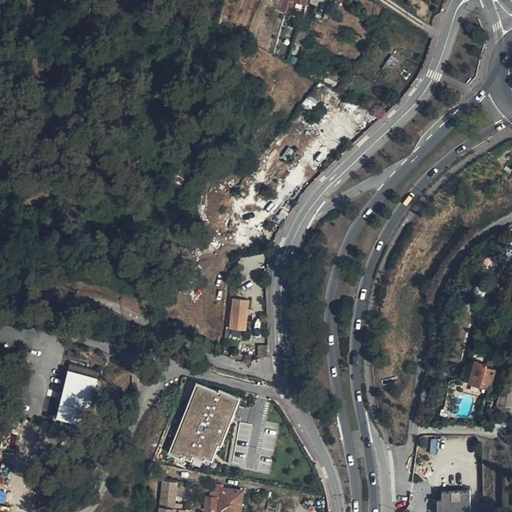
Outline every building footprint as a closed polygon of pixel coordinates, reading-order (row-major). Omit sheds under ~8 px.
[(303,47),(308,33),(300,31),(296,45),(303,47)] [(325,77),(337,83),(341,75),(329,69),(325,77)] [(325,77),(321,74),(317,80),(335,90),(338,84),(337,83),(325,77)] [(349,103),(335,93),(327,103),(341,113),(349,103)] [(269,144),(243,181),(250,186),(251,184),(253,181),(268,191),(273,183),(276,179),(270,175),(276,167),(283,156),(291,161),(303,144),(298,140),(308,125),(313,119),(298,108),(271,146),(269,144)] [(298,140),(303,144),(313,129),(312,128),(308,125),(298,140)] [(305,171),(312,177),(317,171),(310,165),(305,171)] [(276,167),(270,175),(276,179),(282,171),(276,167)] [(180,170),(173,187),(188,192),(190,189),(195,175),(180,170)] [(273,183),(268,191),(272,194),(277,186),(273,183)] [(188,192),(173,187),(171,193),(175,194),(186,199),(188,192)] [(250,328),(252,297),(236,296),(235,327),(250,328)] [(465,383),(487,390),(494,370),(484,366),(484,365),(473,362),(465,383)] [(67,365),(57,421),(86,426),(96,370),(67,365)] [(235,403),(238,395),(220,388),(220,390),(200,382),(197,391),(194,390),(191,398),(194,399),(191,406),(188,405),(182,420),(185,421),(182,428),(179,427),(176,435),(179,436),(172,453),(182,456),(182,454),(192,458),(195,451),(213,458),(219,442),(222,443),(231,420),(233,421),(236,415),(233,414),(237,404),(235,403)] [(185,511),(186,505),(174,504),(177,478),(162,476),(158,511),(185,511)] [(209,480),(207,492),(219,495),(221,486),(222,482),(209,480)] [(238,511),(242,490),(221,486),(219,495),(216,510),(228,511),(238,511)] [(469,511),(469,490),(441,491),(441,498),(436,498),(436,511),(469,511)] [(204,492),(202,507),(216,510),(219,495),(207,492),(204,492)]
